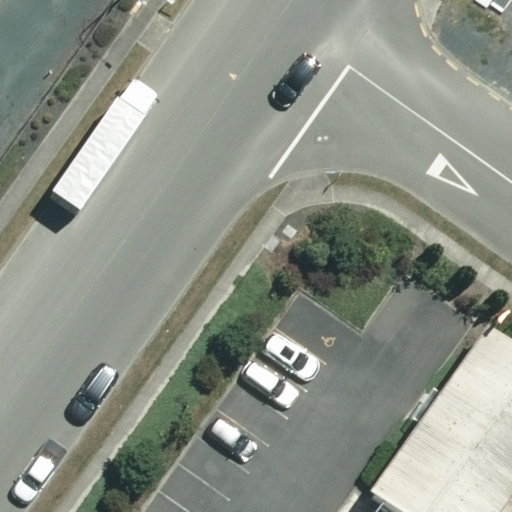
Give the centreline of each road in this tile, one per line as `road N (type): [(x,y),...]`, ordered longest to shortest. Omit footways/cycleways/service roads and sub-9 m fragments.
road 1 (unclassified): [(277,16),(0,407)]
road 2 (unclassified): [(511,183),(277,16)]
